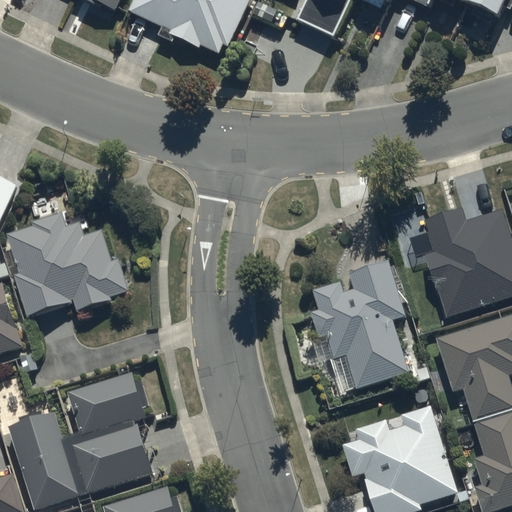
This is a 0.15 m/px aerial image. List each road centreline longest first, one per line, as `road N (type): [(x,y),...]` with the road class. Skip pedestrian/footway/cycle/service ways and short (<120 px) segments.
road 1 (residential): [(242,143),(224,260),(233,384),(271,511)]
road 2 (residential): [(511,109),(454,123),(242,143)]
road 3 (residential): [(242,143),(69,101),(0,68)]
